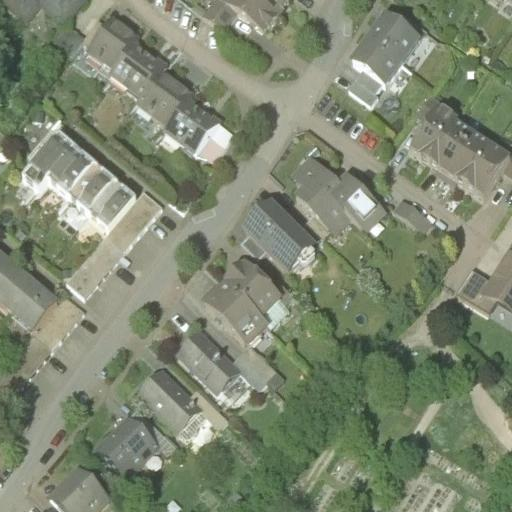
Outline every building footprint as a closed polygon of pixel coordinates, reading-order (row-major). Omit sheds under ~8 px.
[(77,0),(2,0),(0,3),(0,8),(26,30),(41,12),(65,32),(85,6),(77,0)] [(270,34),(279,21),(250,0),(228,0),(223,7),(238,19),(263,36),(267,31),(270,34)] [(250,0),(279,21),(289,7),(286,4),(288,0),(287,0),(250,0)] [(205,23),(224,38),(238,19),(223,7),(219,5),(205,23)] [(401,19),(393,31),(419,51),(428,39),(401,19)] [(370,48),(403,72),(419,51),(393,31),(386,26),(370,48)] [(94,55),(107,37),(98,30),(85,47),(85,48),(94,55)] [(138,49),(112,30),(107,37),(94,55),(88,63),(114,82),(135,54),(138,49)] [(85,48),(85,47),(69,35),(55,53),(72,66),(85,48)] [(403,72),(370,48),(353,70),(364,78),(382,91),(386,94),(403,72)] [(166,77),(135,54),(114,82),(111,86),(143,109),(162,82),(166,77)] [(364,78),(350,97),(372,112),(378,104),(375,101),(382,91),(364,78)] [(162,82),(143,109),(138,115),(169,138),(189,111),(193,105),(162,82)] [(431,106),(417,127),(427,133),(436,119),(440,112),(431,106)] [(220,133),(189,111),(169,138),(166,142),(196,165),(206,152),(220,133)] [(411,159),(430,171),(456,132),(436,119),(427,133),(411,159)] [(474,144),(456,132),(430,171),(449,183),(474,144)] [(218,161),(232,143),(220,133),(206,152),(218,161)] [(466,195),(492,154),(474,144),(449,183),(466,195)] [(49,192),(76,160),(60,146),(24,188),(40,202),(49,192)] [(492,154),(466,195),(485,206),(502,179),(510,166),(492,154)] [(312,162),(338,188),(343,183),(317,157),(312,162)] [(76,160),(49,192),(67,207),(94,174),(76,160)] [(511,162),(510,166),(502,179),(511,185),(511,162)] [(313,167),(294,187),(306,198),(309,195),(326,212),(333,206),(342,196),(313,167)] [(94,174),(67,207),(88,224),(115,192),(94,174)] [(350,188),(342,196),(333,206),(353,226),(367,240),(385,223),(350,188)] [(115,192),(88,224),(109,243),(136,210),(115,192)] [(309,195),(306,198),(298,206),(316,224),(330,238),(336,244),(353,226),(333,206),(326,212),(309,195)] [(143,202),(136,210),(109,243),(68,293),(87,308),(162,217),(143,202)] [(429,228),(402,210),(396,219),(423,237),(429,228)] [(274,215),(247,242),(252,248),(267,263),(289,283),(316,256),(300,240),(274,215)] [(300,240),(316,256),(330,238),(316,224),(300,240)] [(244,255),(260,270),(267,263),(252,248),(244,255)] [(511,254),(489,292),(486,298),(500,307),(498,311),(511,319),(511,254)] [(0,302),(18,281),(0,266),(0,302)] [(247,276),(228,295),(266,333),(285,312),(268,296),(247,276)] [(18,281),(0,302),(0,310),(38,342),(59,316),(18,281)] [(460,306),(490,324),(498,311),(500,307),(486,298),(489,292),(473,283),(460,306)] [(268,296),(285,312),(293,304),(275,288),(268,296)] [(228,295),(209,314),(250,357),(269,337),(266,333),(228,295)] [(65,309),(59,316),(38,342),(0,387),(0,404),(9,411),(82,323),(65,309)] [(204,342),(178,368),(218,407),(225,400),(232,407),(247,391),(241,384),(244,381),(236,373),(204,342)] [(241,367),(267,391),(274,398),(283,389),(250,357),(241,367)] [(247,391),(259,401),(267,391),(241,367),(236,373),(244,381),(241,384),(247,391)] [(165,384),(143,406),(185,446),(206,423),(190,408),(165,384)] [(190,408),(206,423),(220,436),(227,429),(220,422),(222,419),(200,398),(190,408)] [(177,459),(138,421),(129,430),(158,457),(168,467),(177,459)] [(129,430),(126,426),(95,458),(127,489),(158,457),(129,430)] [(77,478),(48,507),(53,511),(105,511),(109,508),(77,478)]
